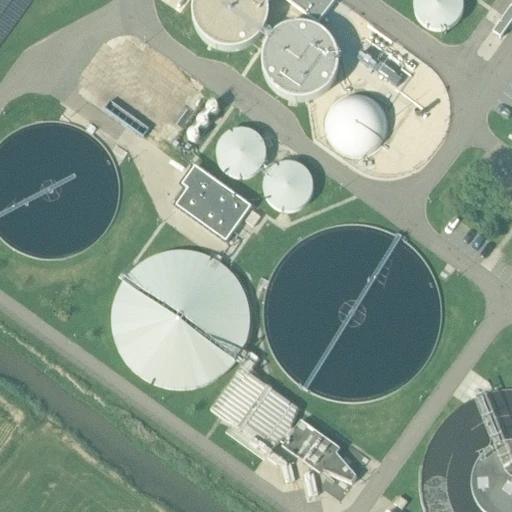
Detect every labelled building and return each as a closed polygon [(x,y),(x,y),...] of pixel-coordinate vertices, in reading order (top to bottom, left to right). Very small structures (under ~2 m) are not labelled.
[(263,37),(266,32),(267,27),(268,21),(268,16),(267,10),(265,5),(263,0),(195,0),(194,3),(192,8),(191,13),(191,19),(191,25),(192,30),(194,35),(197,40),(201,45),(205,49),(209,52),(214,54),(220,56),(225,57),(231,57),(237,57),(242,55),(247,53),(252,50),(256,46),(260,42),(263,37)] [(335,0),(280,0),(318,27),(337,1),(335,0)] [(460,22),(461,19),(462,15),(463,12),(463,8),(462,4),(461,1),(460,0),(414,0),(414,3),(413,7),(413,10),(413,14),(414,17),(415,21),(417,24),(419,27),(422,29),(425,32),(428,33),(432,34),(435,35),(439,35),(443,35),(446,34),(450,32),(453,30),(456,28),(458,25),(460,22)] [(511,9),(492,35),(501,40),(511,24),(511,9)] [(335,87),(337,82),(339,77),(340,71),(340,66),(339,60),(337,55),(335,49),(331,45),(328,41),(323,37),(318,34),(313,32),(308,31),(302,30),(296,30),(291,31),(286,33),(281,36),(276,39),(272,43),(268,48),(266,53),(264,58),(263,63),(262,69),(263,75),(264,80),(266,85),(269,90),(272,95),(276,98),(281,102),(286,104),(291,106),(297,107),(303,107),(308,107),(314,105),(319,103),(324,100),(328,96),(332,92),(335,87)] [(363,54),(357,62),(396,89),(401,82),(379,65),(363,54)] [(383,144),(385,140),(386,135),(386,131),(386,126),(386,122),(384,118),(382,114),(380,110),(377,106),(373,104),(369,101),(365,100),(361,98),(356,98),(352,98),(347,99),(343,101),(339,103),(335,105),(332,108),(329,112),(327,116),(326,120),(325,125),(324,129),(325,134),(326,138),(327,142),(330,146),(333,150),(336,153),(340,155),(344,157),(348,159),(352,160),(357,160),(361,159),(366,158),(370,156),(374,154),(377,151),(380,148),(383,144)] [(263,168),(265,165),(266,161),(266,157),(266,155),(266,153),(265,149),(264,146),(262,142),(260,139),(258,136),(255,134),(252,133),(248,131),(244,130),(240,130),(236,130),(232,131),(229,133),(225,135),(222,137),(220,140),(218,143),(216,147),(215,150),(215,154),(215,158),(215,162),(217,166),(218,169),(220,172),(223,175),(226,177),(230,179),(233,180),(237,181),(241,181),(245,181),(248,180),(252,179),(255,177),(258,174),(261,171),(263,168)] [(310,203),(311,199),(312,195),(313,192),(313,189),(313,188),(312,184),(311,180),(309,177),(307,174),(304,171),(301,169),(298,167),(294,165),(290,165),(287,164),(283,165),(279,166),(275,167),(272,169),(269,172),(267,174),(265,178),(263,181),(262,185),(261,189),(261,193),(262,196),(263,200),(265,204),(267,206),(270,209),(273,212),(276,214),(280,215),(284,216),(288,216),(291,216),(295,215),(299,213),(302,211),(305,209),(308,206),(310,203)] [(188,192),(176,208),(226,244),(251,209),(195,169),(182,187),(188,192)] [(242,354),(246,345),(249,335),(251,325),(251,319),(250,315),(249,304),(245,295),(241,286),(235,277),(228,270),(220,264),(212,260),(201,255),(191,253),(181,252),(170,253),(160,256),(151,260),(142,265),(134,272),(127,279),(122,288),(118,297),(115,307),(113,318),(114,328),(115,338),(119,347),(123,357),(129,364),(136,372),(144,379),(153,384),(163,387),(173,389),(183,390),(194,389),(204,386),(213,382),(222,377),(230,370),(237,363),(242,354)]
